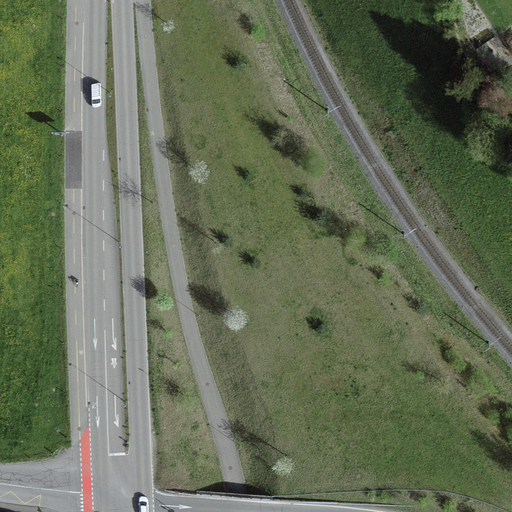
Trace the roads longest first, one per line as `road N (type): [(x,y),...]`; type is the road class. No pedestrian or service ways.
road 1 (primary): [(110,0),(119,496)]
road 2 (motorway): [(119,496),(251,511)]
